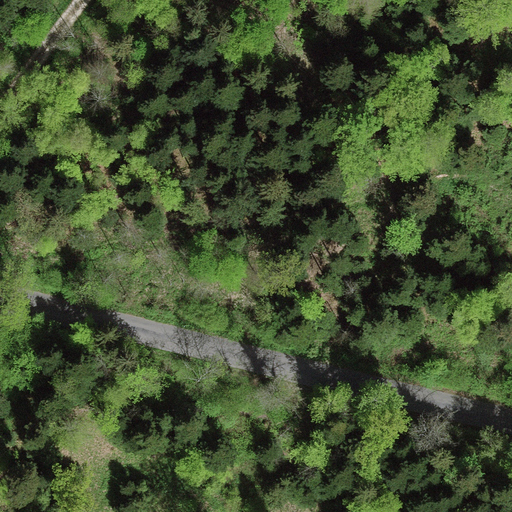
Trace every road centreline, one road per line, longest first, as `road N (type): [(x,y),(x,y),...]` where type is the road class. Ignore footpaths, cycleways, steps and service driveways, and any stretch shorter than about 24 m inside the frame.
road 1 (tertiary): [(0,294),(511,422)]
road 2 (track): [(80,0),(0,112)]
